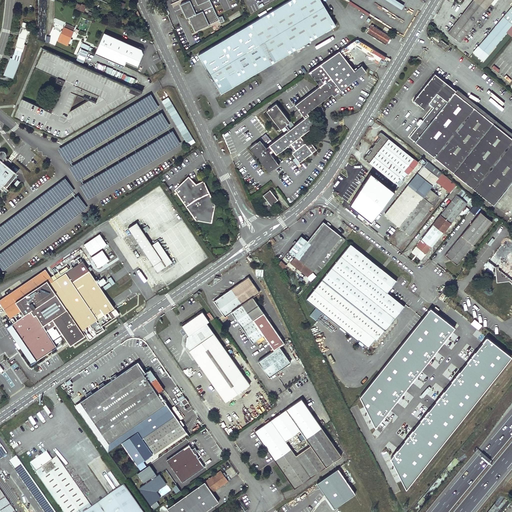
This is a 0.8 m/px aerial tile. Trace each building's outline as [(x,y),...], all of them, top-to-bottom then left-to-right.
[(188,0),(189,1),(180,6),(186,19),(188,18),(195,32),(218,22),(219,24),(224,21),(222,16),(218,18),(209,0),(188,0)] [(288,0),(198,54),(221,93),(335,25),(320,0),(288,0)] [(473,0),(448,32),(460,42),(492,0),(473,0)] [(511,25),(511,5),(473,52),(483,60),(511,25)] [(22,23),(20,30),(26,32),(28,25),(22,23)] [(75,29),(66,24),(59,41),(67,45),(68,44),(70,39),(75,29)] [(387,44),(392,36),(372,25),(368,32),(387,44)] [(16,45),(21,47),(26,32),(20,30),(19,30),(15,45),(16,45)] [(105,33),(96,54),(125,66),(127,62),(138,67),(144,53),(142,49),(105,33)] [(440,47),(445,51),(449,46),(444,42),(440,47)] [(142,91),(42,48),(34,67),(59,78),(48,103),(23,92),(17,107),(13,117),(43,130),(62,138),(107,112),(142,91)] [(81,49),(76,57),(84,61),(89,53),(81,49)] [(296,107),(305,118),(309,115),(307,113),(332,93),(334,96),(359,76),(354,70),(339,51),(310,74),(321,88),(296,107)] [(9,57),(2,74),(12,78),(18,61),(12,58),(9,57)] [(118,76),(120,71),(98,63),(96,68),(118,76)] [(354,70),(359,76),(366,71),(361,65),(354,70)] [(411,137),(493,205),(511,181),(511,139),(455,93),(456,91),(435,73),(414,100),(424,110),(429,104),(434,108),(411,137)] [(455,93),(511,139),(511,135),(457,90),(456,91),(455,93)] [(69,162),(156,110),(149,98),(62,149),(69,162)] [(172,103),(166,107),(189,146),(195,142),(172,103)] [(291,121),(290,121),(276,103),(266,111),(280,129),(281,128),(284,132),(287,129),(288,131),(267,147),(261,139),(251,147),(270,172),(280,164),(271,153),(274,150),(277,154),(288,145),(293,152),(293,153),(300,162),(309,155),(310,155),(313,153),(312,153),(317,149),(309,140),(305,143),(300,136),(316,124),(309,115),(305,118),(294,126),(291,121)] [(80,179),(167,127),(160,115),(73,166),(80,179)] [(364,158),(395,182),(415,157),(381,130),(379,133),(382,136),(378,140),(378,139),(376,141),(377,142),(373,148),(372,147),(370,150),(372,151),(369,155),(368,154),(364,158)] [(90,195),(177,143),(170,131),(83,183),(90,195)] [(0,187),(5,181),(7,182),(10,178),(9,177),(13,173),(7,169),(13,162),(6,156),(7,156),(7,154),(7,152),(6,151),(5,150),(0,150),(0,187)] [(424,166),(419,173),(433,185),(434,185),(439,178),(424,166)] [(371,219),(394,191),(371,172),(351,204),(371,219)] [(434,185),(419,173),(409,185),(424,196),(430,189),(434,185)] [(66,178),(0,225),(0,243),(74,190),(66,178)] [(189,178),(176,191),(196,218),(198,218),(197,220),(212,222),(215,206),(213,206),(213,202),(211,201),(212,198),(205,186),(203,188),(200,184),(196,186),(189,178)] [(385,214),(400,226),(424,196),(409,185),(385,214)] [(412,251),(421,259),(472,197),(457,185),(452,191),(457,195),(412,251)] [(400,226),(410,234),(433,205),(437,200),(440,196),(430,189),(424,196),(400,226)] [(264,197),(271,205),(277,200),(270,191),(264,197)] [(78,195),(0,251),(0,259),(4,266),(86,206),(78,195)] [(481,212),(445,255),(457,264),(492,222),(481,212)] [(290,260),(307,274),(311,269),(339,233),(322,220),(306,239),(300,235),(289,249),(295,254),(290,260)] [(137,223),(129,229),(155,267),(162,261),(163,261),(153,246),(137,223)] [(339,233),(311,269),(317,274),(345,238),(339,233)] [(107,245),(100,234),(84,245),(92,255),(107,245)] [(509,278),(511,280),(511,241),(508,238),(488,261),(495,267),(498,267),(499,280),(509,278)] [(159,242),(153,246),(163,261),(162,261),(155,267),(159,273),(173,263),(159,242)] [(350,242),(305,298),(357,339),(357,338),(359,340),(364,343),(367,346),(374,337),(376,338),(384,328),(385,329),(404,304),(387,290),(396,279),(350,242)] [(110,262),(103,251),(93,258),(100,269),(110,262)] [(281,260),(277,265),(284,269),(287,265),(281,260)] [(25,315),(7,326),(7,327),(11,333),(12,335),(17,342),(21,348),(32,364),(56,348),(45,332),(57,324),(66,339),(70,337),(73,342),(77,340),(78,341),(83,338),(84,335),(82,331),(115,309),(83,261),(70,270),(54,281),(49,284),(47,281),(16,302),(21,310),(25,315)] [(67,267),(52,278),(54,281),(70,270),(67,267)] [(511,280),(509,278),(499,280),(498,267),(495,267),(496,283),(509,281),(511,284),(511,280)] [(49,284),(54,281),(52,278),(46,269),(0,300),(0,303),(10,318),(21,310),(16,302),(47,281),(49,284)] [(264,337),(274,352),(280,348),(285,345),(253,299),(260,295),(248,278),(231,291),(264,337)] [(232,314),(253,344),(264,337),(231,291),(214,302),(218,308),(220,311),(225,318),(232,314)] [(361,396),(376,428),(455,327),(431,308),(361,396)] [(109,314),(112,319),(119,315),(116,310),(109,314)] [(186,347),(225,404),(250,387),(240,373),(235,364),(207,324),(209,322),(202,312),(182,326),(189,337),(188,338),(186,347)] [(475,319),(471,323),(478,330),(482,325),(475,319)] [(71,346),(78,341),(77,340),(73,342),(70,337),(66,339),(71,346)] [(511,356),(487,337),(390,458),(406,488),(511,356)] [(259,363),(269,379),(291,365),(280,348),(274,352),(259,363)] [(81,401),(111,444),(166,405),(159,394),(165,389),(151,369),(147,372),(139,361),(117,376),(114,378),(112,380),(105,384),(99,388),(92,393),(89,395),(87,397),(81,401)] [(238,362),(235,364),(240,373),(243,371),(238,362)] [(256,432),(295,489),(341,456),(302,400),(256,432)] [(111,444),(81,401),(76,405),(108,451),(113,448),(111,444)] [(138,430),(157,457),(189,434),(168,404),(166,405),(111,444),(113,448),(122,442),(138,430)] [(141,468),(157,457),(138,430),(122,442),(141,468)] [(166,459),(181,482),(204,466),(198,457),(192,448),(189,443),(166,459)] [(192,448),(198,457),(201,455),(195,446),(192,448)] [(48,454),(41,459),(32,465),(37,473),(37,474),(62,511),(140,511),(125,489),(123,490),(112,498),(93,511),(58,459),(53,462),(48,454)] [(17,458),(10,463),(14,470),(42,511),(53,511),(21,465),(17,458)] [(149,464),(137,473),(143,482),(145,480),(147,482),(139,488),(154,508),(159,504),(157,500),(158,500),(161,497),(156,491),(166,484),(164,481),(159,474),(157,476),(155,474),(156,473),(149,464)] [(166,508),(169,511),(202,511),(218,501),(211,492),(227,481),(220,470),(166,508)] [(108,475),(117,488),(120,485),(111,473),(108,475)] [(123,490),(122,488),(110,496),(112,498),(123,490)] [(0,511),(12,511),(0,494),(0,511)]
